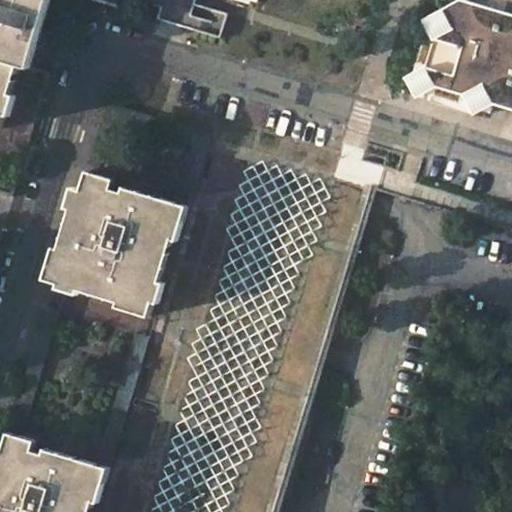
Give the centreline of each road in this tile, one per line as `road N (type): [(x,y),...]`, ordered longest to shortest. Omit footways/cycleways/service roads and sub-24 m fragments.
road 1 (residential): [(511,157),(110,45),(87,64),(0,345)]
road 2 (residential): [(511,289),(414,259),(335,511)]
